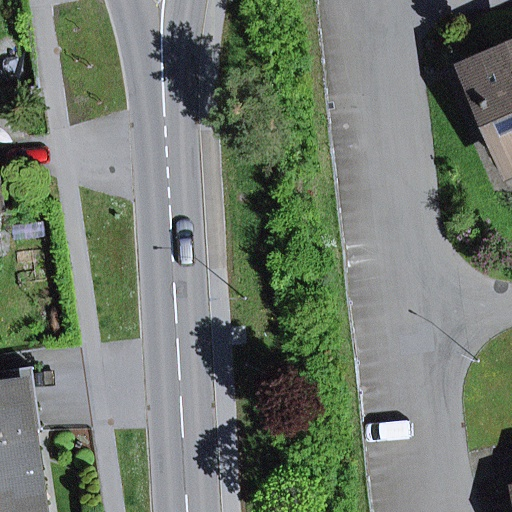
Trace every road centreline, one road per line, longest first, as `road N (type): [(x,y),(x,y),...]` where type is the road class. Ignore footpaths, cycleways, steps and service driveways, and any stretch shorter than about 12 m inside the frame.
road 1 (primary): [(147,0),(180,511)]
road 2 (residential): [(511,298),(424,316),(392,13)]
